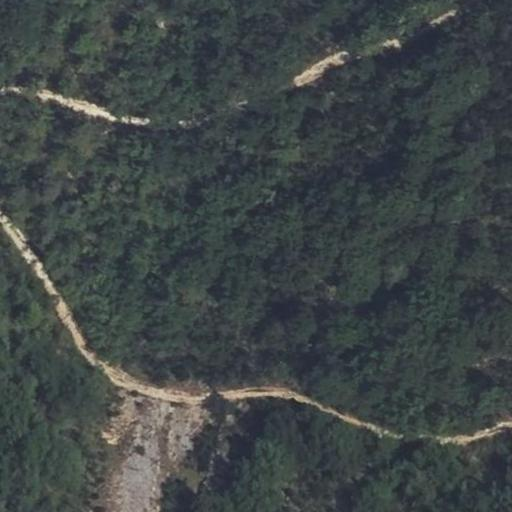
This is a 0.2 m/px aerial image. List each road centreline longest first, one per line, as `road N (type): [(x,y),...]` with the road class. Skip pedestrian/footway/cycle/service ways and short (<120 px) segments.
road 1 (track): [(0,205),(100,353),(179,391),(272,382),(423,431),(511,420)]
road 2 (track): [(446,0),(177,122),(23,79),(0,84)]
